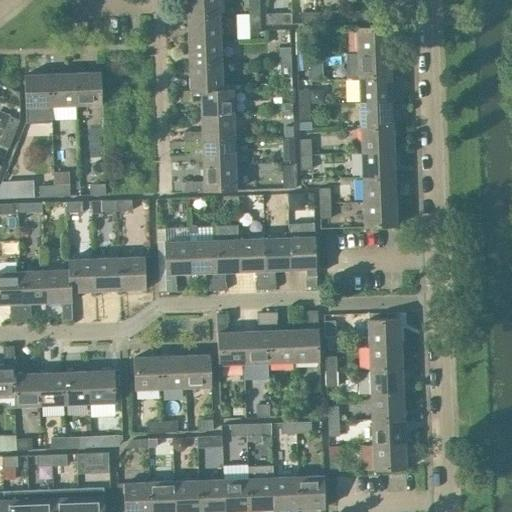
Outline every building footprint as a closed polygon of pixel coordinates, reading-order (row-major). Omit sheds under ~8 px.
[(219,15),(218,0),(186,0),(187,16),(219,15)] [(259,13),(258,0),(247,0),(248,14),(259,13)] [(367,21),(367,10),(351,10),(352,21),(367,21)] [(331,11),(316,12),(316,23),(331,22),(331,11)] [(316,23),(316,12),(301,12),(301,23),(316,23)] [(259,29),(259,13),(248,14),(249,29),(259,29)] [(281,13),(265,13),(266,24),(281,24),(281,13)] [(220,40),(219,15),(187,16),(188,41),(220,40)] [(390,52),(389,26),(356,27),(357,53),(390,52)] [(307,29),(296,29),(296,40),(307,40),(307,29)] [(221,64),(220,40),(188,41),(189,66),(221,64)] [(307,55),(307,40),(296,40),(297,55),(307,55)] [(291,62),(290,47),(280,47),(280,62),(291,62)] [(391,76),(390,52),(357,53),(358,78),(391,76)] [(308,70),(307,55),(297,55),(297,70),(308,70)] [(292,77),(291,62),(280,62),(281,77),(292,77)] [(222,89),(221,64),(189,66),(190,90),(222,89)] [(101,104),(100,72),(74,73),(75,105),(101,104)] [(75,105),(74,73),(49,74),(50,106),(75,105)] [(50,106),(49,74),(24,75),(25,107),(50,106)] [(392,101),(391,76),(358,78),(359,102),(392,101)] [(222,89),(190,90),(182,91),(182,102),(200,101),(201,116),(233,115),(232,89),(222,89)] [(309,89),(298,90),(298,105),(309,104),(309,89)] [(393,126),(392,101),(359,102),(360,127),(393,126)] [(293,113),(293,104),(276,104),(276,113),(293,113)] [(310,119),(309,104),(298,105),(299,120),(310,119)] [(234,139),(233,115),(201,116),(201,131),(183,131),(184,141),(234,139)] [(14,133),(19,119),(9,116),(4,130),(14,133)] [(294,137),(293,124),(285,124),(285,137),(294,137)] [(394,151),(393,126),(360,127),(361,152),(394,151)] [(0,144),(8,147),(14,133),(4,130),(0,138),(0,144)] [(310,138),(299,139),(300,154),(311,154),(310,138)] [(235,164),(234,139),(184,141),(184,151),(202,151),(203,165),(235,164)] [(395,176),(394,151),(361,152),(362,177),(395,176)] [(311,169),(311,154),(300,154),(300,169),(311,169)] [(236,190),(235,164),(203,165),(203,180),(185,181),(185,192),(236,190)] [(395,200),(395,176),(362,177),(362,202),(395,200)] [(53,195),(53,184),(39,185),(39,195),(53,195)] [(69,184),(53,184),(53,195),(69,195),(69,184)] [(105,194),(104,184),(89,184),(90,195),(105,194)] [(329,188),(318,188),(319,203),(330,203),(329,188)] [(199,207),(198,197),(188,197),(189,207),(199,207)] [(132,210),(131,199),(116,200),(117,211),(132,210)] [(82,210),(82,200),(67,201),(67,211),(82,210)] [(117,211),(116,200),(101,201),(102,211),(117,211)] [(396,226),(395,200),(362,202),(363,227),(396,226)] [(0,212),(14,212),(14,202),(0,201),(0,212)] [(28,211),(28,201),(15,202),(15,212),(28,211)] [(331,218),(330,203),(319,203),(319,218),(331,218)] [(316,287),(315,236),(314,223),(288,224),(288,237),(290,269),(306,269),(306,279),(305,279),(305,287),(316,287)] [(290,269),(288,237),(264,238),(266,288),(276,288),(276,280),(275,280),(274,270),(290,269)] [(266,288),(264,238),(239,239),(240,271),(256,271),(256,281),(256,289),(266,288)] [(240,271),(239,239),(214,240),(217,290),(226,290),(226,282),(225,282),(225,272),(240,271)] [(217,290),(214,240),(190,241),(191,273),(207,272),(207,283),(206,283),(206,291),(217,290)] [(191,273),(190,241),(164,242),(166,292),(177,292),(177,284),(176,284),(175,274),(191,273)] [(146,289),(144,256),(119,257),(120,290),(146,289)] [(120,290),(119,257),(94,258),(95,290),(120,290)] [(95,290),(94,258),(69,259),(70,291),(71,291),(95,290)] [(70,291),(69,259),(68,259),(69,269),(44,270),(46,302),(61,302),(62,312),(61,312),(61,320),(72,320),(71,291),(70,291)] [(46,302),(44,270),(20,271),(22,322),(32,321),(31,313),(31,314),(30,303),(46,302)] [(22,322),(20,271),(0,271),(0,304),(12,304),(12,314),(12,322),(22,322)] [(319,361),(317,311),(306,311),(307,319),(308,329),(292,330),(293,362),(319,361)] [(268,363),(266,312),(257,313),(257,320),(258,320),(258,331),(242,331),(244,364),(268,363)] [(293,362),(292,330),(277,330),(276,320),(277,320),(277,312),(266,312),(268,363),(293,362)] [(244,364),(242,331),(227,332),(227,321),(228,321),(227,314),(216,314),(218,364),(244,364)] [(400,318),(368,319),(369,345),(401,344),(400,318)] [(335,321),(324,321),(324,336),(335,336),(335,321)] [(401,368),(401,344),(369,345),(369,370),(401,368)] [(14,374),(14,346),(3,346),(3,354),(4,354),(4,364),(0,364),(0,396),(14,396),(14,406),(15,406),(14,374)] [(211,386),(210,354),(184,355),(185,387),(211,386)] [(185,387),(184,355),(159,356),(160,388),(185,387)] [(160,388),(159,356),(134,357),(135,390),(160,388)] [(336,356),(325,357),(326,371),(336,371),(336,356)] [(402,393),(401,368),(369,370),(370,394),(402,393)] [(115,402),(114,370),(88,371),(89,403),(115,402)] [(89,403),(88,371),(63,372),(65,404),(89,403)] [(337,386),(336,371),(326,371),(326,387),(337,386)] [(65,404),(63,372),(38,373),(40,405),(65,404)] [(40,405),(38,373),(14,374),(15,406),(40,405)] [(403,418),(402,393),(370,394),(371,419),(403,418)] [(268,404),(252,404),(253,416),(269,416),(268,404)] [(338,406),(327,406),(327,421),(338,420),(338,406)] [(404,443),(403,418),(371,419),(372,444),(404,443)] [(213,430),(212,419),(197,419),(198,430),(213,430)] [(177,431),(177,420),(162,421),(162,432),(177,431)] [(339,436),(338,420),(327,421),(328,436),(339,436)] [(162,432),(162,421),(147,422),(147,433),(162,432)] [(296,433),(296,422),(280,423),(281,434),(296,433)] [(311,433),(311,422),(296,422),(296,433),(311,433)] [(262,434),(261,423),(246,424),(246,434),(262,434)] [(246,434),(246,424),(231,424),(232,435),(246,434)] [(0,449),(14,450),(14,436),(0,435),(0,449)] [(101,436),(101,446),(117,446),(116,435),(101,436)] [(81,447),(81,436),(66,437),(66,448),(81,447)] [(213,436),(197,436),(198,447),(213,447),(213,436)] [(66,448),(66,437),(51,437),(51,448),(66,448)] [(31,438),(16,439),(16,449),(32,449),(31,438)] [(405,469),(404,443),(372,444),(360,444),(361,471),(373,470),(405,469)] [(102,463),(102,452),(86,452),(87,463),(102,463)] [(66,464),(66,453),(51,454),(52,464),(66,464)] [(52,464),(51,454),(36,454),(36,465),(52,464)] [(17,466),(17,455),(1,455),(2,466),(17,466)] [(340,456),(329,456),(329,472),(340,471),(340,456)] [(324,508),(323,475),(298,476),(299,509),(324,508)] [(299,509),(298,476),(273,477),(274,510),(299,509)] [(274,510),(273,477),(248,478),(249,510),(274,510)] [(249,510),(248,478),(223,479),(224,511),(249,510)] [(208,511),(224,511),(223,479),(198,480),(199,511),(208,511)] [(199,511),(198,480),(174,481),(174,511),(199,511)] [(174,511),(174,481),(149,482),(149,511),(174,511)] [(149,511),(149,482),(123,483),(124,511),(149,511)] [(104,511),(104,496),(103,487),(77,488),(77,497),(78,511),(104,511)] [(78,511),(77,497),(77,488),(52,489),(53,498),(53,511),(78,511)] [(53,511),(53,498),(52,489),(28,490),(28,499),(28,511),(53,511)] [(28,511),(28,499),(28,490),(3,491),(3,500),(3,511),(28,511)]
